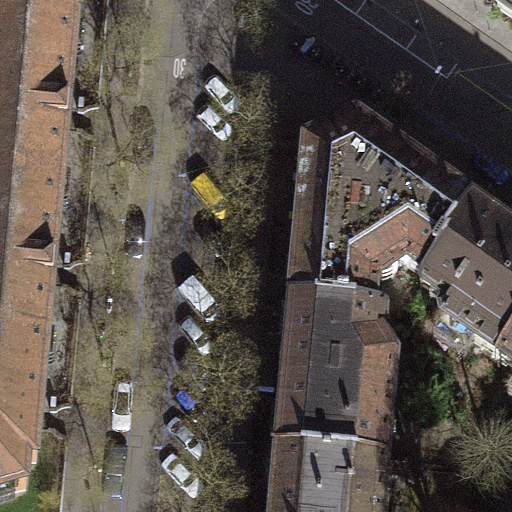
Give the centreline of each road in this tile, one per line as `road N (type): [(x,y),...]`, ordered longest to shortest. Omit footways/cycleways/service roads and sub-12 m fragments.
road 1 (residential): [(177,0),(135,511)]
road 2 (residential): [(307,0),(511,139)]
